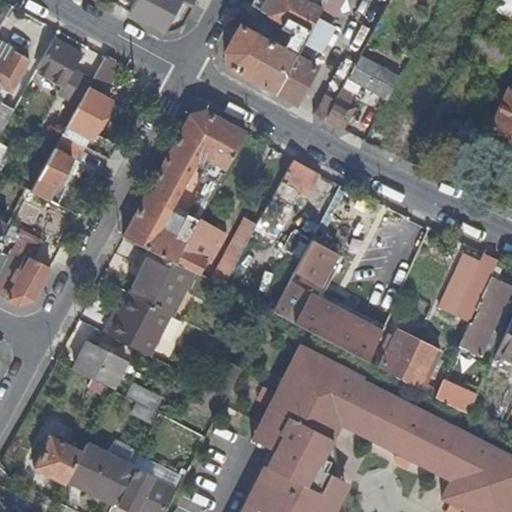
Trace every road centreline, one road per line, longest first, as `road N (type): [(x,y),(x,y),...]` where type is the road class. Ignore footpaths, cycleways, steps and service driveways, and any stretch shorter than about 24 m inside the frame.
road 1 (residential): [(511,238),(355,166),(180,69)]
road 2 (residential): [(180,69),(31,347)]
road 3 (residential): [(180,69),(55,0)]
